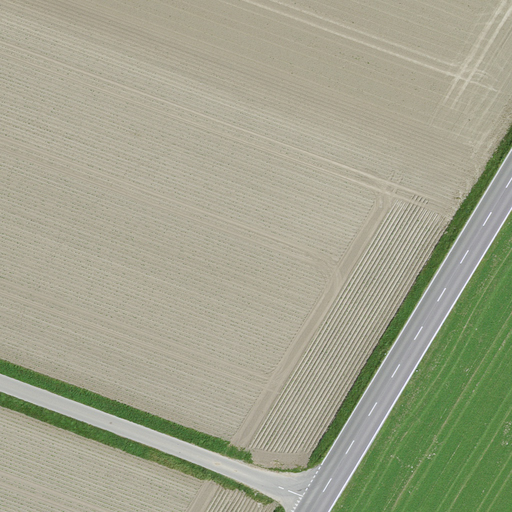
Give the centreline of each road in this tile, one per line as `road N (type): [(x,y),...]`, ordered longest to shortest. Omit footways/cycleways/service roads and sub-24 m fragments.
road 1 (tertiary): [(310,511),(511,178)]
road 2 (track): [(317,500),(0,383)]
